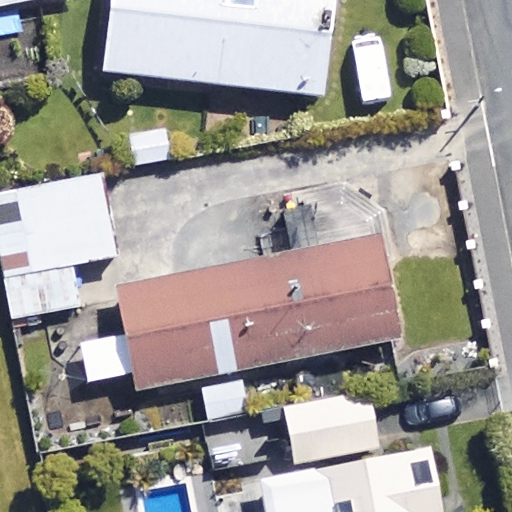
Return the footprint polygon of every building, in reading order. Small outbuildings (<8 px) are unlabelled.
[(321,0),(102,0),(95,77),(313,97),(321,0)] [(164,121),(120,127),(126,171),(170,165),(164,121)] [(108,258),(93,178),(0,195),(0,290),(5,320),(76,307),(68,266),(108,258)] [(388,343),(368,240),(107,291),(127,393),(388,343)] [(373,449),(363,395),(275,411),(285,465),(373,449)] [(431,511),(419,451),(251,483),(256,511),(431,511)]
